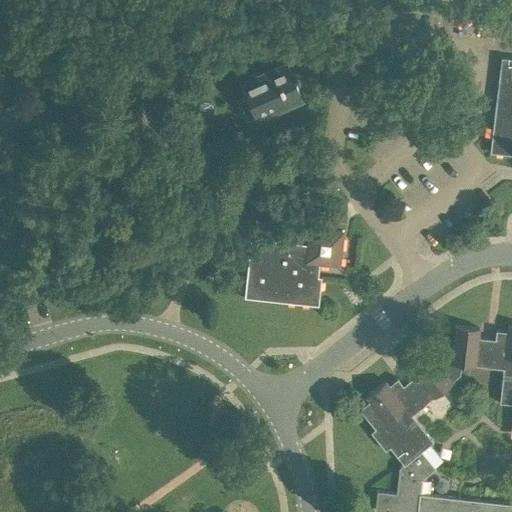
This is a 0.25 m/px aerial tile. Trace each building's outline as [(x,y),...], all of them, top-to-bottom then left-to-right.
[(252,0),(240,5),(247,21),(281,6),(277,0),(252,0)] [(239,99),(247,118),(301,95),(276,37),(257,45),(266,67),(241,78),(249,95),(239,99)] [(511,58),(501,57),(490,152),(511,154),(511,58)] [(423,109),(430,117),(463,91),(456,82),(423,109)] [(244,297),(318,305),(321,277),(316,276),(317,263),(339,265),(343,231),(309,227),(307,244),(251,238),(244,297)] [(511,511),(511,326),(508,326),(507,331),(496,330),(495,339),(478,337),(479,328),(455,325),(452,356),(445,356),(437,362),(429,352),(411,367),(416,374),(403,385),(397,378),(388,385),(385,381),(366,396),(370,400),(359,409),(375,428),(370,432),(385,450),(390,447),(403,464),(399,467),(396,492),(377,490),(375,507),(368,511),(511,511)]
